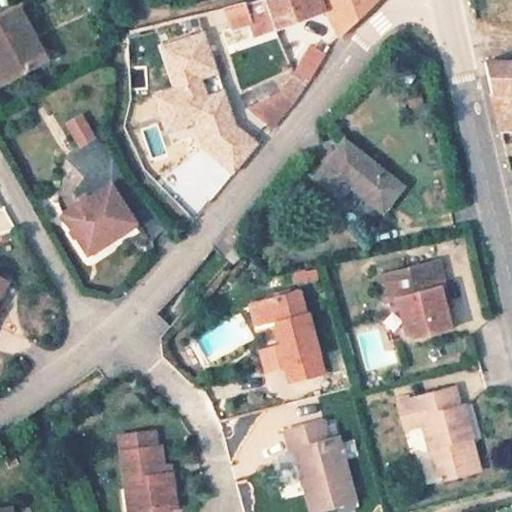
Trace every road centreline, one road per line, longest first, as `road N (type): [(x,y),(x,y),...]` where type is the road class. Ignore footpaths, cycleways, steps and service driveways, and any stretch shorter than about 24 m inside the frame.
road 1 (unclassified): [(0,408),(120,329),(388,22),(428,0)]
road 2 (tertiary): [(511,275),(438,0)]
